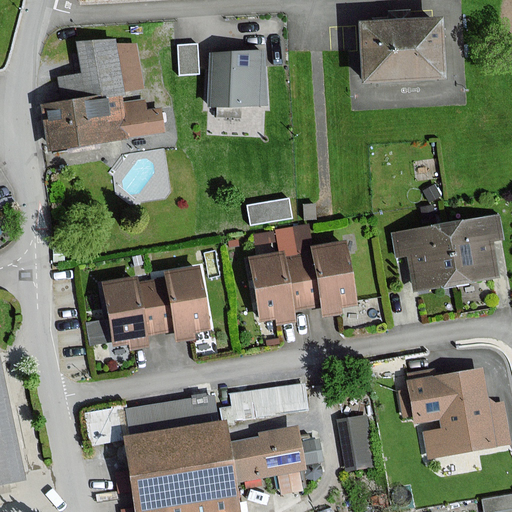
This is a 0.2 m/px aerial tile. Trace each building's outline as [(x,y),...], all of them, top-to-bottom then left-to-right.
[(442,18),(361,22),(364,81),(446,77),(442,18)] [(144,101),(122,104),(121,95),(124,95),(124,91),(144,88),(137,44),(117,44),(116,38),(77,44),(82,75),(61,78),(65,104),(45,107),(51,148),(127,137),(164,131),(160,110),(146,113),(144,101)] [(197,44),(179,45),(181,74),(200,73),(197,44)] [(263,52),(211,53),(212,104),(264,103),(263,52)] [(288,199),(248,206),(251,226),(292,219),(288,199)] [(498,215),(393,234),(397,256),(409,254),(410,263),(415,289),(498,275),(494,251),(492,241),(502,239),(498,215)] [(281,252),(283,252),(284,258),(314,253),(313,248),(310,227),(278,232),(281,252)] [(276,324),(295,321),(293,308),(298,308),(316,305),(322,303),(324,316),(340,313),(339,306),(357,303),(347,242),(313,248),(314,253),(284,258),(283,252),(281,252),(251,257),(261,320),(275,318),(276,324)] [(132,349),(148,346),(147,337),(152,336),(169,333),(175,332),(177,340),(195,337),(194,332),(210,329),(200,267),(165,273),(166,279),(138,284),(137,279),(104,284),(114,345),(131,342),(132,349)] [(0,365),(0,483),(24,479),(0,365)] [(503,404),(498,405),(489,398),(484,369),(453,375),(435,378),(409,382),(410,388),(400,390),(405,415),(414,414),(416,422),(442,418),(444,430),(425,433),(429,457),(510,443),(503,404)] [(305,383),(230,393),(234,421),(309,411),(305,383)] [(240,511),(236,481),(230,443),(226,420),(216,422),(212,397),(127,410),(131,435),(126,436),(137,511),(240,511)] [(367,416),(339,420),(347,470),(374,466),(367,416)] [(282,493),(302,490),(299,471),(305,470),(299,427),(259,433),(259,438),(230,443),(236,481),(279,474),(282,493)] [(511,511),(511,495),(483,500),(485,511),(511,511)]
